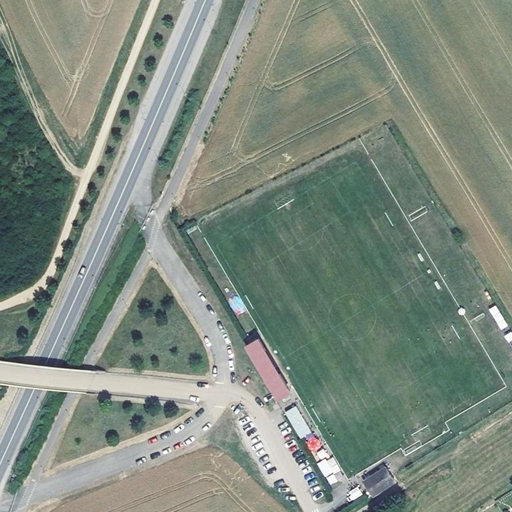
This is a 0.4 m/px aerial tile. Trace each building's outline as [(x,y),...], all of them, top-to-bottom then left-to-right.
[(495,305),(489,309),(501,330),(508,326),(495,305)] [(246,344),(258,337),(254,331),(242,339),(246,344)] [(265,357),(268,355),(258,337),(246,344),(277,397),(289,390),(278,371),(275,374),(265,357)] [(278,371),(268,355),(265,357),(275,374),(278,371)] [(293,395),(289,390),(277,397),(280,403),(293,395)] [(299,439),(311,432),(296,405),(284,412),(299,439)] [(315,453),(322,443),(311,435),(304,445),(315,453)] [(319,459),(327,456),(324,448),(316,452),(319,459)] [(330,485),(344,477),(332,456),(317,464),(330,485)] [(385,467),(365,480),(375,495),(395,481),(385,467)] [(358,487),(348,493),(352,500),(362,494),(358,487)]
